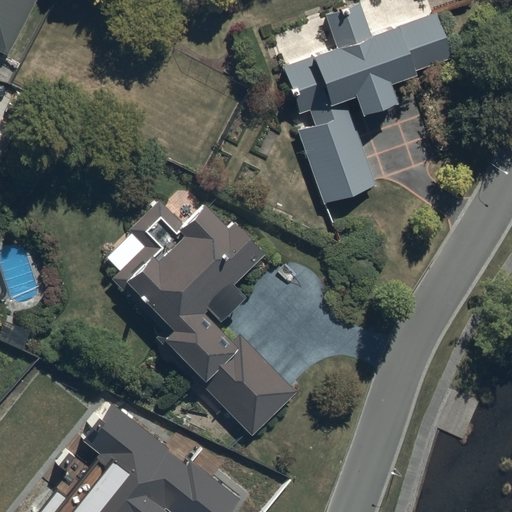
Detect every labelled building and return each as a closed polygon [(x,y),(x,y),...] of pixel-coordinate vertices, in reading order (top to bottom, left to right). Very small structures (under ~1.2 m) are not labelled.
[(0,0),(0,52),(6,55),(33,0),(0,0)] [(314,126),(296,132),(321,204),(373,186),(344,104),(353,101),(359,118),(394,105),(388,89),(412,81),(410,75),(449,61),(433,16),(369,38),(357,4),(324,16),(335,50),(282,69),(298,115),(309,111),(314,126)] [(0,123),(0,157),(14,131),(0,123)] [(155,339),(251,437),(296,393),(239,335),(230,344),(202,315),(205,311),(217,324),(241,300),(230,288),(263,256),(231,223),(225,230),(200,205),(179,225),(156,201),(125,231),(141,248),(108,281),(160,334),(155,339)] [(185,463),(105,399),(76,435),(101,455),(67,498),(57,490),(39,511),(231,511),(242,499),(189,457),(185,463)]
